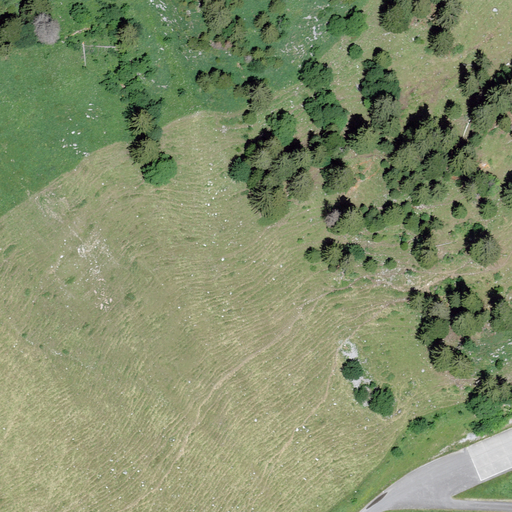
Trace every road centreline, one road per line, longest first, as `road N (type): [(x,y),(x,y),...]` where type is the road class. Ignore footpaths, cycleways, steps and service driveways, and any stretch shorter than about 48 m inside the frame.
road 1 (unclassified): [(511,444),(388,500)]
road 2 (unclassified): [(388,500),(511,508)]
